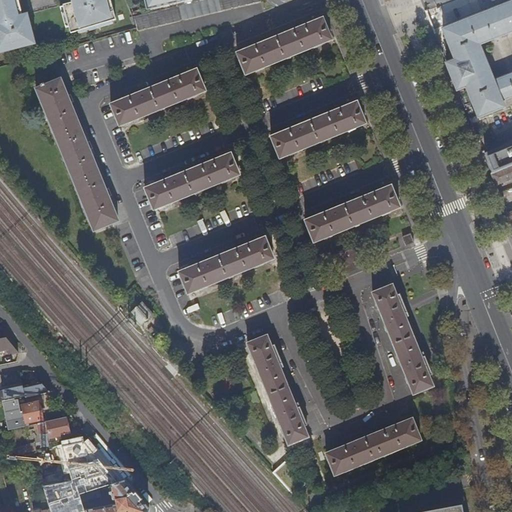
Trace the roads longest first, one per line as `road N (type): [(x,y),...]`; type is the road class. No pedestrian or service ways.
road 1 (residential): [(120,184),(87,97),(322,0)]
road 2 (residential): [(347,283),(381,379),(377,411),(332,420),(273,313)]
road 3 (residential): [(153,267),(424,154)]
road 4 (residential): [(120,184),(391,72)]
road 5 (residential): [(469,265),(447,305),(488,511)]
road 6 (residential): [(167,511),(42,362)]
road 7 (residential): [(273,313),(205,339),(187,333),(153,267)]
